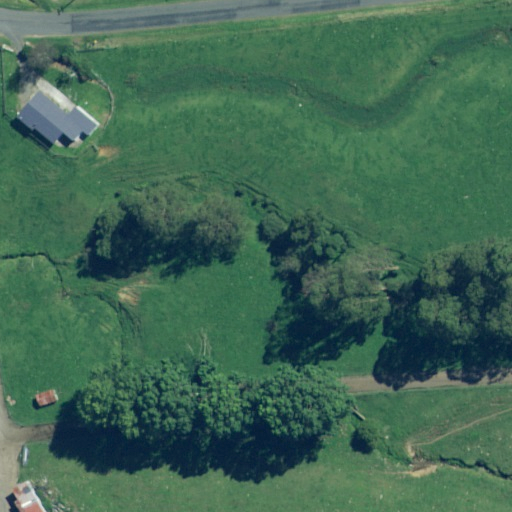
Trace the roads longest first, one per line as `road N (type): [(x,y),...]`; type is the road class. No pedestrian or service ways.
road 1 (track): [(511,384),(383,395),(232,384),(10,448)]
road 2 (unclassified): [(0,33),(281,28),(501,0)]
